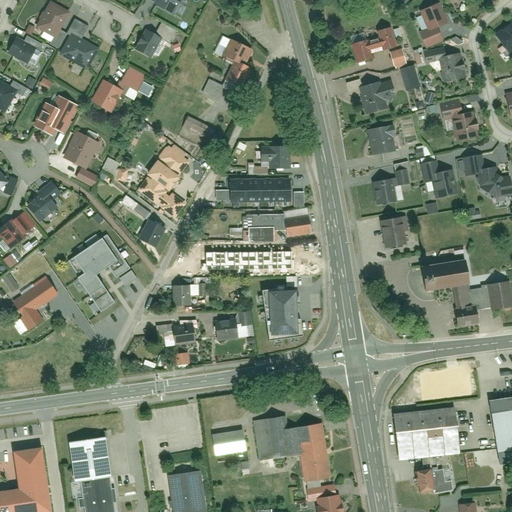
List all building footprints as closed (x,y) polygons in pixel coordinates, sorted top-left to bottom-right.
[(161,0),(157,7),(177,19),(188,0),(161,0)] [(72,14),(53,3),(36,31),(55,42),(72,14)] [(413,10),(421,29),(437,22),(429,3),(413,10)] [(511,22),(504,21),(488,34),(495,42),(499,40),(505,48),(510,44),(511,44),(511,22)] [(390,27),(381,31),(389,49),(398,46),(390,27)] [(418,47),(433,40),(427,27),(412,34),(418,47)] [(171,44),(151,33),(140,52),(159,63),(171,44)] [(36,66),(45,49),(21,35),(12,52),(36,66)] [(87,68),(97,50),(72,36),(62,54),(87,68)] [(220,53),(238,61),(245,44),(227,37),(220,53)] [(357,42),(360,54),(373,51),(370,38),(357,42)] [(357,42),(341,46),(347,67),(363,63),(357,42)] [(420,63),(437,57),(434,47),(416,52),(420,63)] [(397,67),(410,63),(404,48),(392,52),(397,67)] [(457,77),(451,54),(433,59),(439,82),(457,77)] [(249,67),(232,59),(222,79),(240,87),(249,67)] [(125,67),(119,78),(148,93),(154,82),(125,67)] [(407,83),(403,67),(393,69),(397,86),(407,83)] [(505,114),(511,112),(511,75),(510,76),(511,85),(511,86),(500,89),(505,114)] [(24,89),(0,77),(0,114),(9,119),(24,89)] [(51,88),(54,82),(45,77),(42,84),(51,88)] [(226,84),(211,77),(205,90),(220,97),(226,84)] [(338,93),(353,88),(350,81),(335,86),(338,93)] [(128,93),(109,82),(95,107),(115,117),(128,93)] [(369,84),(350,89),(357,116),(376,111),(372,96),(384,93),(381,84),(369,87),(369,84)] [(69,100),(48,88),(28,120),(49,133),(69,100)] [(455,114),(452,101),(433,105),(436,118),(455,114)] [(205,123),(184,112),(178,124),(200,134),(205,123)] [(466,113),(444,118),(450,142),(472,136),(466,113)] [(388,120),(362,126),(368,152),(388,147),(385,132),(390,131),(388,120)] [(103,144),(80,132),(66,158),(89,170),(103,144)] [(159,144),(151,155),(171,170),(179,159),(159,144)] [(395,146),(376,151),(378,160),(397,156),(395,146)] [(288,156),(290,156),(290,148),(262,148),(262,167),(270,167),(270,169),(289,168),(288,156)] [(474,151),(458,151),(459,171),(473,170),(475,192),(490,191),(509,190),(508,167),(492,168),(491,162),(475,163),(474,151)] [(456,189),(450,162),(439,165),(436,153),(415,158),(420,178),(427,177),(431,195),(456,189)] [(104,171),(116,175),(121,162),(109,157),(104,171)] [(148,159),(127,186),(164,213),(176,197),(161,186),(170,175),(148,159)] [(115,176),(126,182),(132,172),(120,166),(115,176)] [(405,167),(393,170),(395,177),(391,177),(392,186),(408,183),(405,167)] [(101,181),(83,170),(78,178),(96,190),(101,181)] [(391,177),(372,181),(376,205),(395,201),(392,186),(391,177)] [(290,201),(290,181),(231,182),(231,190),(226,190),(226,202),(290,201)] [(36,205),(28,211),(41,230),(61,216),(51,203),(61,195),(54,185),(33,201),(36,205)] [(121,201),(135,211),(139,205),(125,195),(121,201)] [(428,204),(429,213),(440,212),(439,203),(428,204)] [(381,242),(402,238),(399,219),(404,218),(402,208),(375,213),(381,242)] [(311,234),(308,216),(284,220),(284,215),(247,216),(247,218),(243,218),(244,241),(274,241),(274,231),(286,231),(287,238),(311,234)] [(21,220),(0,236),(0,242),(11,257),(35,237),(21,220)] [(164,228),(148,221),(139,239),(156,247),(164,228)] [(79,277),(77,278),(101,312),(115,303),(96,275),(108,267),(116,278),(130,269),(107,235),(68,261),(79,277)] [(292,250),(296,268),(322,262),(318,245),(292,250)] [(292,252),(205,253),(206,264),(201,264),(201,271),(292,270),(292,252)] [(467,255),(419,263),(424,290),(472,282),(467,255)] [(125,287),(137,279),(131,271),(120,279),(125,287)] [(6,278),(13,293),(21,288),(14,273),(6,278)] [(511,304),(507,279),(462,286),(464,301),(448,304),(451,323),(475,320),(472,303),(487,301),(488,307),(511,304)] [(60,296),(49,280),(16,304),(26,318),(21,321),(29,332),(45,321),(38,312),(60,296)] [(303,282),(260,287),(265,337),(308,332),(303,282)] [(203,293),(190,293),(191,307),(204,307),(203,293)] [(181,296),(165,296),(165,317),(182,317),(181,296)] [(233,322),(235,334),(255,331),(253,319),(233,322)] [(234,328),(207,332),(209,351),(237,347),(234,328)] [(186,355),(184,335),(164,337),(166,357),(186,355)] [(146,345),(164,343),(163,336),(146,337),(146,345)] [(438,369),(419,372),(422,393),(439,390),(440,395),(448,394),(445,380),(440,381),(438,369)] [(445,376),(448,394),(462,391),(459,373),(445,376)] [(511,410),(494,414),(500,455),(511,453),(511,410)] [(459,412),(397,420),(401,453),(463,445),(459,412)] [(284,414),(251,419),(258,462),(300,456),(296,427),(286,428),(284,414)] [(323,422),(296,427),(300,456),(305,483),(332,479),(323,422)] [(248,423),(218,429),(222,450),(252,444),(248,423)] [(118,511),(109,438),(71,443),(77,483),(85,482),(88,511),(118,511)] [(0,491),(0,511),(51,511),(43,447),(15,451),(20,489),(0,491)] [(410,472),(413,496),(452,492),(450,481),(444,481),(442,469),(435,470),(433,456),(418,457),(419,471),(410,472)] [(247,460),(233,463),(235,471),(249,468),(247,460)] [(212,511),(206,473),(173,478),(178,511),(212,511)] [(341,511),(341,497),(321,498),(321,508),(318,508),(317,511),(341,511)]
